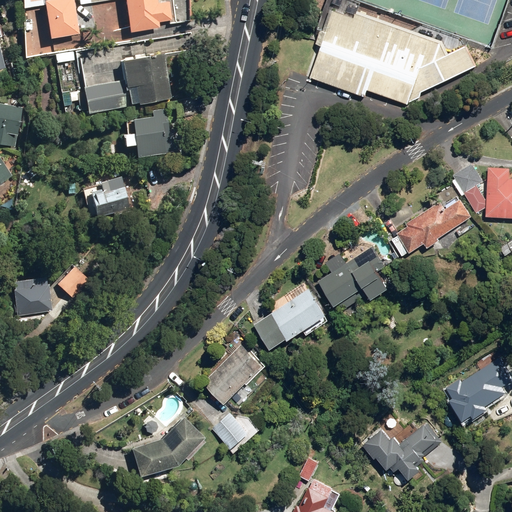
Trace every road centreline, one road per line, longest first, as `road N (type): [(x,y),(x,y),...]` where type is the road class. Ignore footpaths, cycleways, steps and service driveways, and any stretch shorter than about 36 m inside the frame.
road 1 (tertiary): [(511,97),(415,151),(300,235),(161,369),(111,403),(79,418),(35,409)]
road 2 (secondary): [(35,409),(135,327),(192,250),(226,154),(257,0)]
